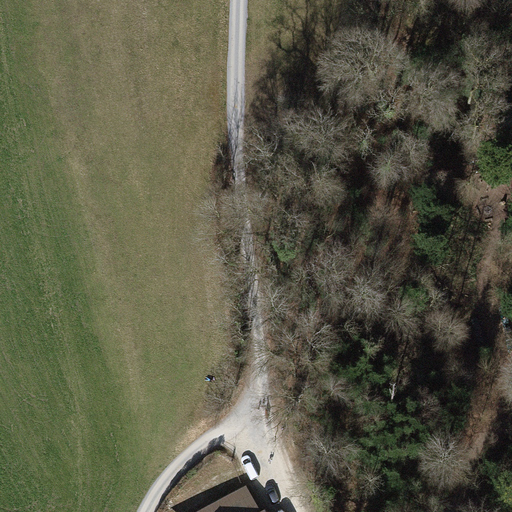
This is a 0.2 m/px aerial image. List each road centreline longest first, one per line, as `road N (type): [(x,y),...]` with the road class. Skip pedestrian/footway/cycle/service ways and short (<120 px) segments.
road 1 (track): [(237,0),(243,384),(231,425)]
road 2 (track): [(231,425),(179,465),(147,511)]
